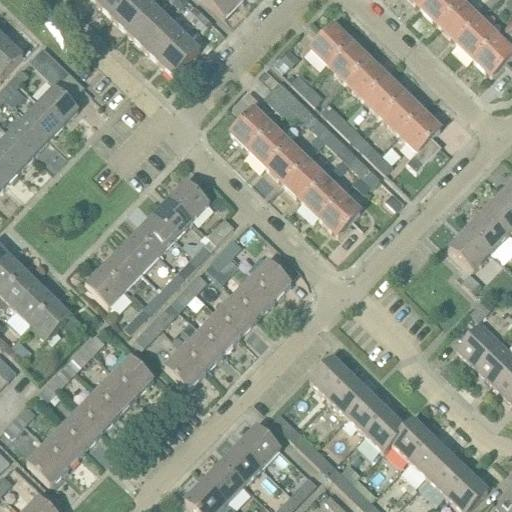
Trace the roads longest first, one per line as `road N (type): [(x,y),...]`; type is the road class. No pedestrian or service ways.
road 1 (residential): [(339,300),(187,151),(184,125),(199,103),(300,0)]
road 2 (residential): [(136,510),(339,300)]
road 3 (residential): [(511,445),(479,441),(339,300)]
road 4 (residential): [(339,300),(486,144)]
road 5 (residential): [(344,0),(486,144)]
